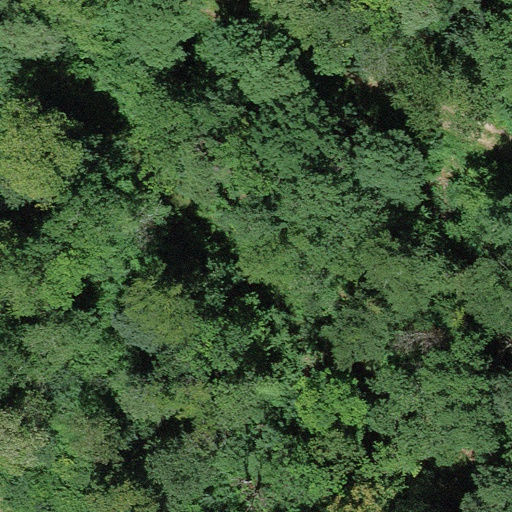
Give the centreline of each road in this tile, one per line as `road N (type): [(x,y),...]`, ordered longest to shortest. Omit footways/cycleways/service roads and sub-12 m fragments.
road 1 (track): [(506,511),(169,185),(0,0)]
road 2 (track): [(196,0),(511,148)]
